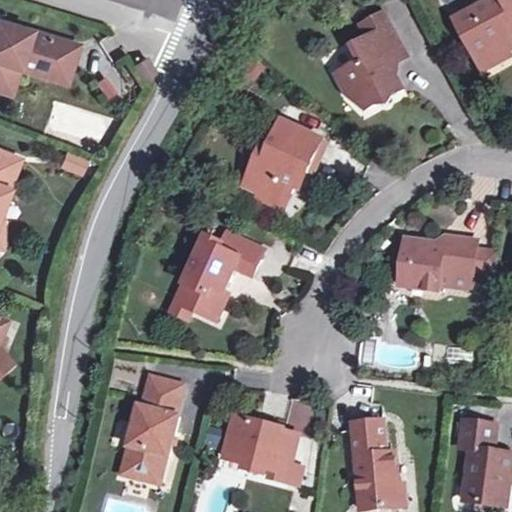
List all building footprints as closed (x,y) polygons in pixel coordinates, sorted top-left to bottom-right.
[(511,0),(487,0),(489,2),(460,17),(479,54),(507,40),(511,47),(511,46),(511,0)] [(366,21),(374,35),(398,23),(391,9),(366,21)] [(22,28),(0,20),(0,79),(16,84),(22,67),(40,74),(46,56),(75,66),(81,48),(41,34),(39,40),(20,34),(22,28)] [(415,56),(398,23),(374,35),(361,41),(370,59),(342,73),(353,95),(364,89),(374,106),(412,87),(400,64),(415,56)] [(41,34),(22,28),(20,34),(39,40),(41,34)] [(511,55),(511,49),(511,47),(507,40),(479,54),(485,68),(511,55)] [(75,66),(46,56),(40,74),(69,84),(75,66)] [(151,63),(139,70),(149,87),(161,80),(151,63)] [(16,84),(0,79),(0,88),(13,93),(16,84)] [(308,165),(316,170),(332,138),(289,117),(272,149),(264,145),(248,180),(264,188),(261,195),(287,208),(299,183),(308,165)] [(0,154),(0,168),(15,175),(20,163),(0,154)] [(87,162),(68,155),(62,170),(82,177),(87,162)] [(308,188),(316,170),(308,165),(299,183),(308,188)] [(0,168),(0,210),(15,175),(0,168)] [(210,231),(182,290),(200,299),(226,310),(235,289),(229,286),(242,258),(261,265),(271,246),(232,228),(227,239),(210,231)] [(410,239),(407,261),(415,263),(411,286),(440,292),(441,283),(471,287),(474,269),(478,248),(479,239),(447,233),(445,246),(410,239)] [(498,252),(478,248),(474,269),(494,272),(498,252)] [(415,263),(407,261),(403,284),(411,286),(415,263)] [(196,309),(200,299),(182,290),(178,300),(196,309)] [(0,374),(8,368),(0,357),(0,336),(4,327),(0,324),(0,374)] [(127,475),(158,483),(165,452),(171,454),(175,456),(184,416),(181,415),(188,386),(156,377),(147,408),(143,407),(127,475)] [(311,425),(316,407),(297,401),(292,420),(311,425)] [(249,456),(246,464),(277,472),(276,481),(290,485),(296,465),(305,435),(288,430),(263,423),(242,417),(232,451),(249,456)] [(503,426),(469,421),(464,451),(474,452),(468,502),(510,508),(511,492),(511,456),(500,455),(503,426)] [(360,511),(400,511),(400,490),(400,457),(390,457),(388,424),(359,424),(360,511)] [(229,459),(246,464),(249,456),(232,451),(229,459)] [(164,484),(171,454),(165,452),(158,483),(164,484)] [(309,469),(296,465),(290,485),(303,488),(309,469)] [(412,511),(411,489),(400,490),(400,511),(412,511)]
